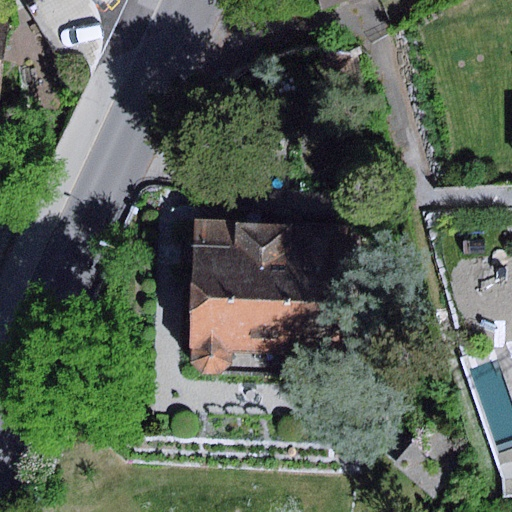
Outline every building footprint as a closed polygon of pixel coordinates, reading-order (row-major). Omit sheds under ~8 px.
[(319,0),(322,10),(347,0),(319,0)] [(230,112),(227,182),(301,185),(304,115),(230,112)] [(22,125),(0,122),(0,174),(16,176),(22,125)] [(0,267),(24,213),(0,202),(0,267)] [(334,225),(198,217),(190,362),(200,372),(219,374),(233,365),(233,351),(326,355),(334,225)] [(438,416),(394,466),(432,502),(459,468),(453,439),(438,416)]
